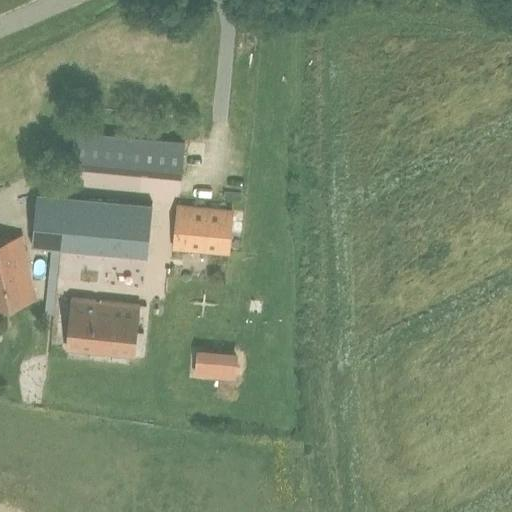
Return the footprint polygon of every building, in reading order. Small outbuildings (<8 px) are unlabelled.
[(181,175),(184,142),(75,131),(71,164),(181,175)] [(36,191),(31,245),(147,256),(152,202),(36,191)] [(228,252),(232,210),(178,205),(174,246),(228,252)] [(21,235),(0,239),(0,305),(34,298),(21,235)] [(65,349),(132,356),(134,357),(140,302),(72,295),(65,349)] [(195,374),(235,378),(238,352),(197,348),(195,374)]
